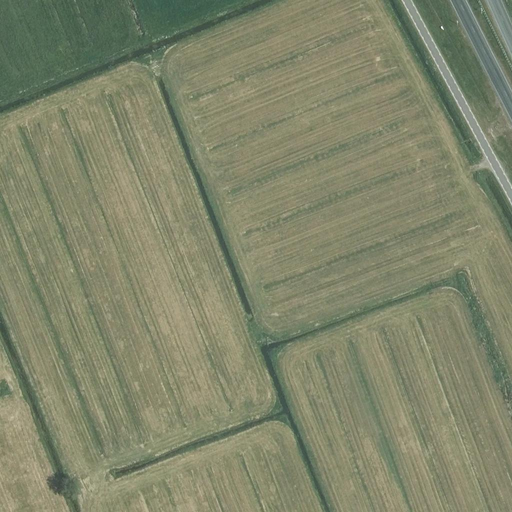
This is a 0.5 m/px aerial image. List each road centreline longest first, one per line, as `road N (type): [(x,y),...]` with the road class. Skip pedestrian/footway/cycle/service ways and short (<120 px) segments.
road 1 (unclassified): [(511,197),(406,0)]
road 2 (trunk): [(458,0),(511,108)]
